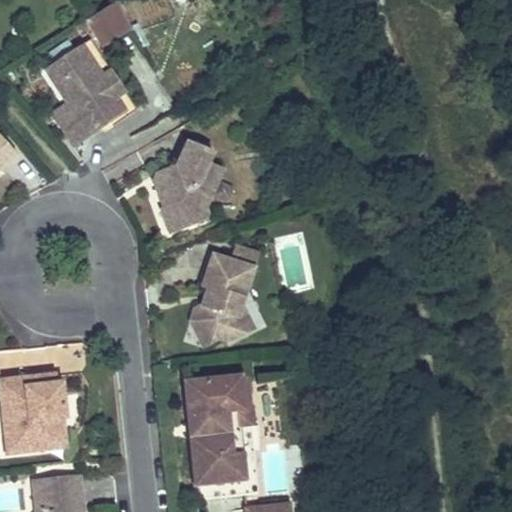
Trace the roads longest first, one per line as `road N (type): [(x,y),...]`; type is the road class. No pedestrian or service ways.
road 1 (residential): [(111,229),(86,211),(54,210),(25,229),(14,262),(26,295),(56,313),(105,300)]
road 2 (residential): [(145,511),(128,353),(105,300)]
